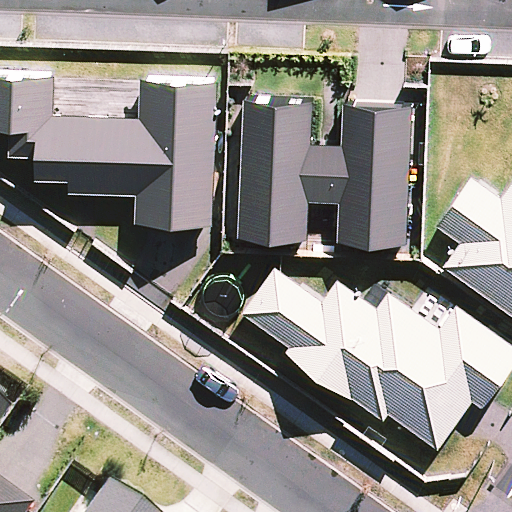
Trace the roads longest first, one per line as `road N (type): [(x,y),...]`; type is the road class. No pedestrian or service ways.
road 1 (residential): [(234,0),(511,12),(507,511)]
road 2 (residential): [(308,484),(0,264)]
